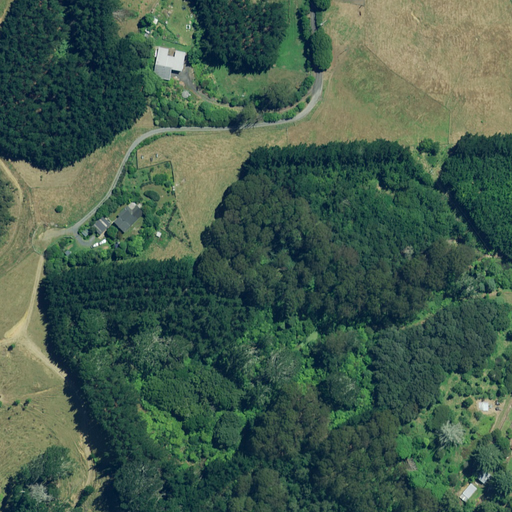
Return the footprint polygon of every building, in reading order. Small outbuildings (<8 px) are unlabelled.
[(171,49),(162,48),(156,77),(172,81),(174,69),(184,71),(188,53),(179,51),(178,58),(169,56),(171,49)] [(141,217),(131,207),(116,222),(126,232),(141,217)] [(112,223),(104,216),(93,227),(101,234),(112,223)] [(91,232),(87,228),(83,232),(87,236),(91,232)] [(120,241),(113,242),(114,251),(121,250),(120,241)] [(477,489),(471,483),(463,493),(469,498),(477,489)]
